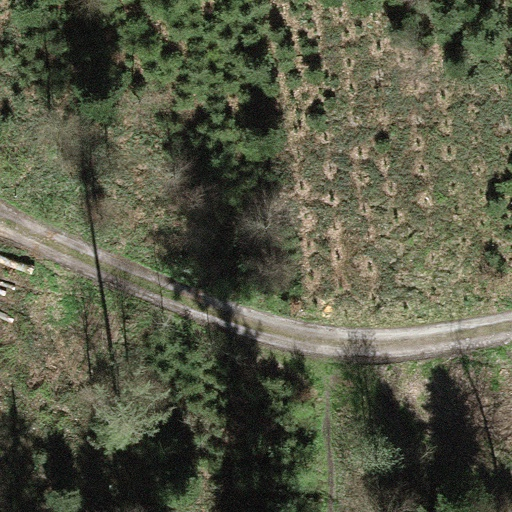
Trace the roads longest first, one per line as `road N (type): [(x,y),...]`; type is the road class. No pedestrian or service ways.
road 1 (track): [(0,207),(323,354)]
road 2 (track): [(323,354),(511,318)]
